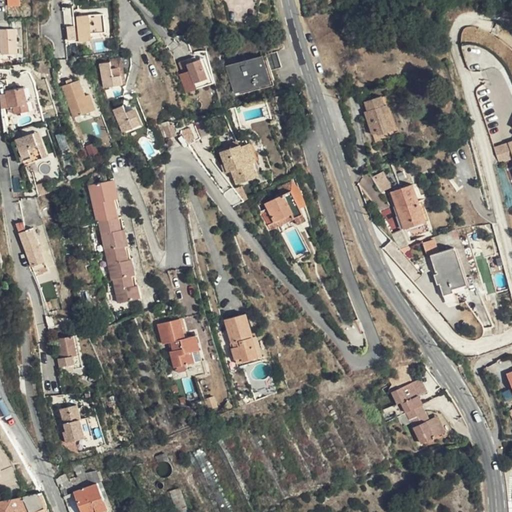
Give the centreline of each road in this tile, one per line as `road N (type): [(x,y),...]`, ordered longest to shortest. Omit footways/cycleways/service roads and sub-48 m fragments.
road 1 (residential): [(328,135),(316,141),(311,164),(372,358),(350,359),(193,166),(183,163),(169,176),(174,255)]
road 2 (tertiary): [(328,135),(374,264),(479,430),(495,511)]
road 3 (residential): [(51,387),(0,154)]
road 4 (tertiary): [(288,0),(328,135)]
road 5 (unknown): [(490,459),(498,428),(481,369),(511,349)]
road 6 (secondary): [(0,396),(59,511)]
